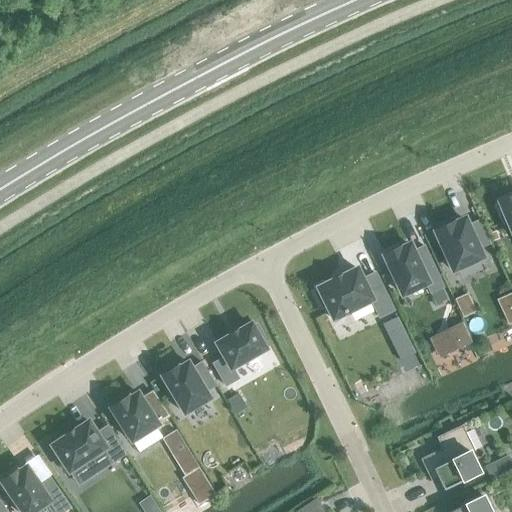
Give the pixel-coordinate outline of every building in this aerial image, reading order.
[(511,195),(499,201),(500,204),(497,206),(504,223),(507,221),(511,232),(511,195)] [(481,257),(477,248),(489,243),(478,220),(467,225),(464,219),(453,224),(452,222),(434,230),(452,270),(481,257)] [(383,254),(402,294),(425,283),(429,293),(442,287),(423,246),(412,251),(409,245),(399,249),(398,247),(383,254)] [(361,279),(356,268),(317,288),(318,291),(315,292),(321,305),(325,304),(332,319),(370,300),(378,317),(393,310),(374,272),(361,279)] [(442,288),(430,294),(435,304),(447,299),(442,288)] [(466,293),(455,299),(463,317),(475,311),(466,293)] [(511,296),(511,293),(497,300),(508,324),(511,321),(511,296)] [(397,317),(382,324),(400,360),(415,352),(397,317)] [(461,322),(429,338),(438,357),(470,341),(461,322)] [(237,378),(231,368),(265,349),(259,339),(263,337),(255,324),(252,326),(250,323),(215,343),(224,357),(212,364),(225,385),(237,378)] [(186,363),(177,369),(175,366),(160,376),(168,390),(165,392),(172,404),(176,402),(182,414),(185,412),(207,399),(203,391),(214,384),(201,362),(190,369),(186,363)] [(157,423),(167,416),(152,392),(141,399),(137,393),(128,398),(127,396),(109,407),(131,441),(157,424),(157,423)] [(238,394),(227,400),(234,412),(245,407),(238,394)] [(106,426),(96,433),(88,421),(51,445),(53,448),(50,450),(57,463),(61,460),(68,471),(104,448),(113,462),(125,454),(106,426)] [(474,451),(461,425),(436,437),(441,448),(420,459),(431,481),(437,478),(443,490),(479,472),(470,453),(474,451)] [(511,465),(507,456),(484,467),(490,478),(511,467),(511,465)] [(0,480),(21,511),(32,511),(48,501),(55,511),(60,511),(69,506),(49,477),(38,485),(25,466),(17,472),(15,470),(0,480)] [(208,483),(191,493),(198,504),(214,494),(208,483)] [(490,511),(482,495),(447,511),(490,511)] [(159,511),(149,496),(138,503),(144,511),(159,511)] [(322,511),(316,498),(295,511),(322,511)]
